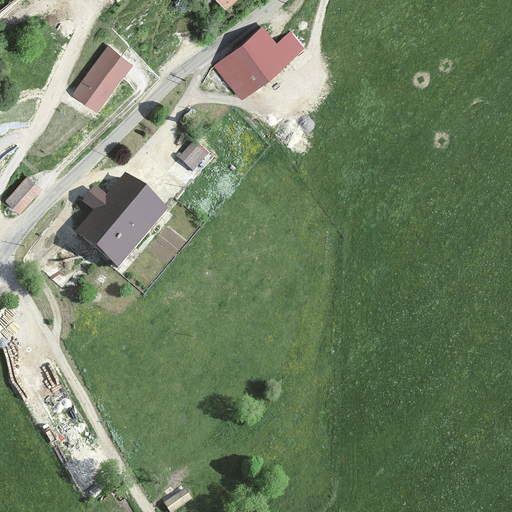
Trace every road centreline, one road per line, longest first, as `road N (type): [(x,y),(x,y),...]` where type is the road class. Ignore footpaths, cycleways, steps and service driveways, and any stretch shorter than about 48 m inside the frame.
road 1 (tertiary): [(275,0),(62,185),(0,261)]
road 2 (track): [(0,261),(154,511)]
road 3 (track): [(93,0),(0,192)]
road 4 (track): [(208,52),(190,98),(150,152),(133,167),(62,185)]
road 5 (track): [(190,98),(268,110),(308,75),(322,0)]
